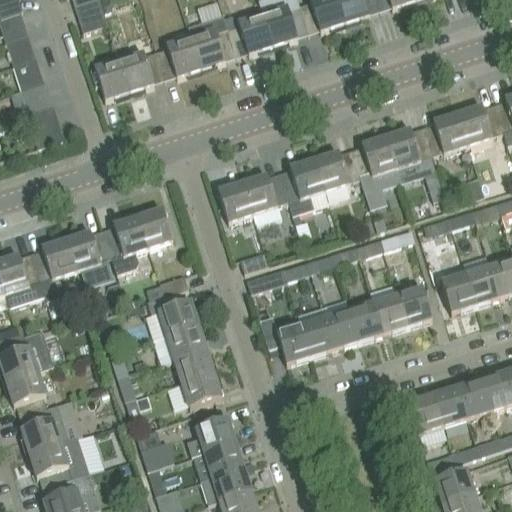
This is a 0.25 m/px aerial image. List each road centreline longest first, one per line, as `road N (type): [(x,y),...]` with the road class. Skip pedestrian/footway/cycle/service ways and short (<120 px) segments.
road 1 (residential): [(183,145),(511,39)]
road 2 (residential): [(269,421),(183,145)]
road 3 (residential): [(269,421),(511,346)]
road 4 (residential): [(103,171),(49,0)]
